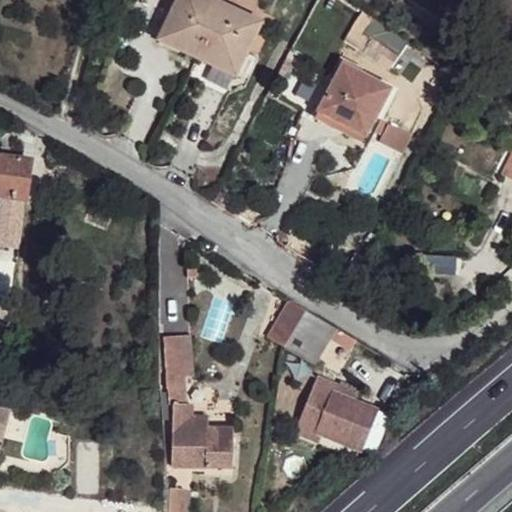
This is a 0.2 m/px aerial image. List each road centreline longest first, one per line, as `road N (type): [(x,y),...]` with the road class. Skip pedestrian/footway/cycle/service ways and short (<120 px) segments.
road 1 (residential): [(0,104),(161,193),(294,291),(384,344),(434,348),(475,334),(511,303)]
road 2 (motorway): [(511,394),(380,511)]
